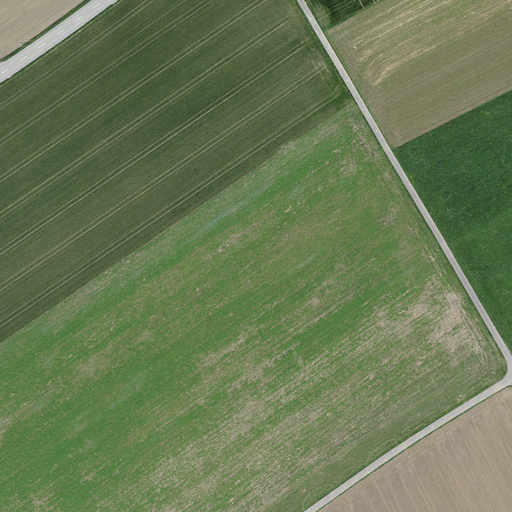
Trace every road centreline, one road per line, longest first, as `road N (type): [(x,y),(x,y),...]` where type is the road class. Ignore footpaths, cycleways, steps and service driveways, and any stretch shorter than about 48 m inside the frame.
road 1 (track): [(300,0),(511,364)]
road 2 (residential): [(309,511),(511,378)]
road 3 (secondary): [(0,74),(102,0)]
